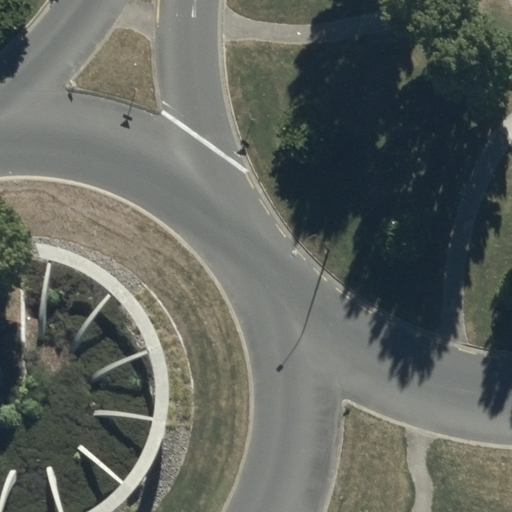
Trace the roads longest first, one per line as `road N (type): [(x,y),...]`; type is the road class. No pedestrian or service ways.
road 1 (tertiary): [(290,331),(465,402),(511,409)]
road 2 (tertiary): [(0,127),(94,134),(187,178)]
road 3 (tertiary): [(187,178),(252,246),(290,331)]
road 4 (tertiary): [(290,331),(298,396),(290,461),(271,511)]
road 5 (residential): [(195,0),(187,178)]
road 6 (residential): [(0,116),(89,0)]
